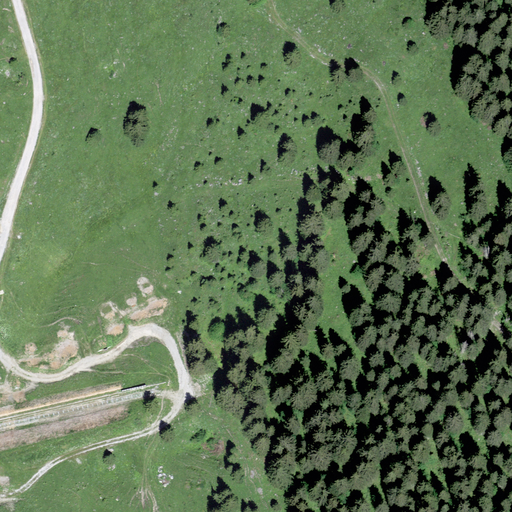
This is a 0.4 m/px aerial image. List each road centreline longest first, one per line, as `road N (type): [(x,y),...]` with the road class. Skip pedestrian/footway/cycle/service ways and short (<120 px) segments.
road 1 (track): [(0,355),(25,370),(67,374),(120,351),(142,328),(157,329),(174,343),(185,379),(169,420),(70,456),(26,489)]
road 2 (unclassified): [(0,242),(39,103),(17,0)]
